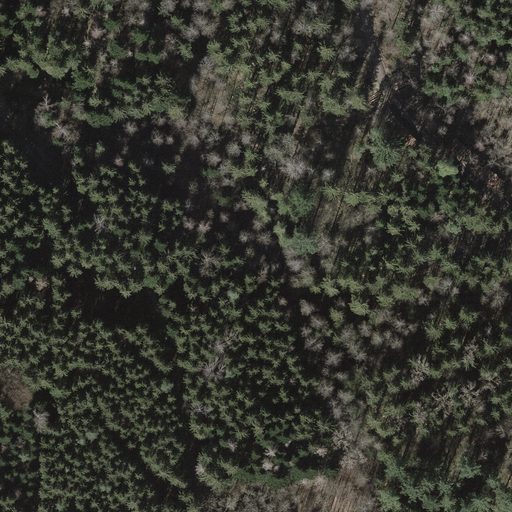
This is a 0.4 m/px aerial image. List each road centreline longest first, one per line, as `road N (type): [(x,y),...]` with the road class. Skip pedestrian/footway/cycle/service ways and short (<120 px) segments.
road 1 (track): [(0,121),(113,222),(184,349),(199,441),(198,511)]
road 2 (track): [(511,213),(417,129),(385,85),(361,0)]
